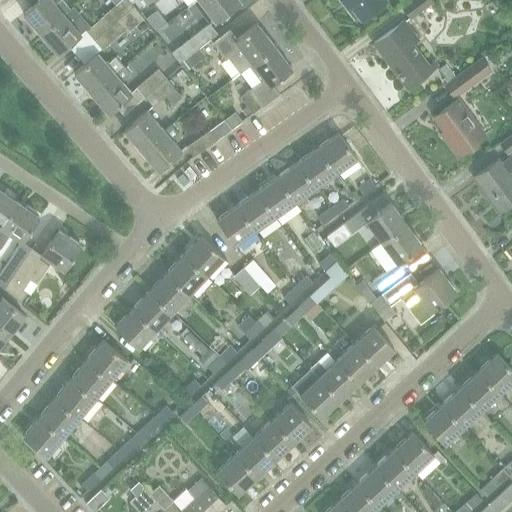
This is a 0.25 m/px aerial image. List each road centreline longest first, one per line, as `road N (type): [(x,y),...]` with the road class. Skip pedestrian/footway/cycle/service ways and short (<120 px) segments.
road 1 (residential): [(282,511),(505,299)]
road 2 (residential): [(505,299),(351,87)]
road 3 (residential): [(0,412),(161,224)]
road 4 (residential): [(161,224),(0,38)]
road 5 (residential): [(161,224),(351,87)]
road 6 (unknown): [(0,174),(128,263)]
